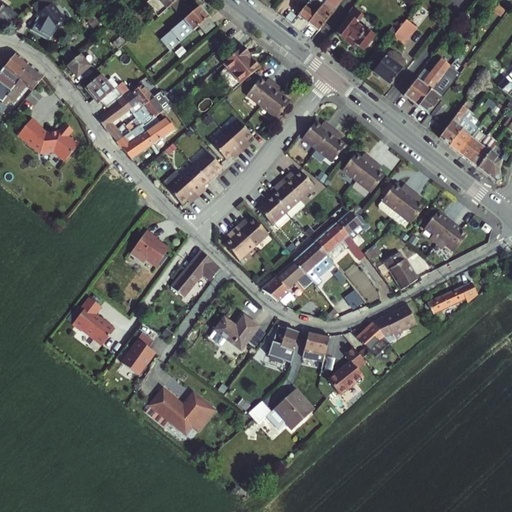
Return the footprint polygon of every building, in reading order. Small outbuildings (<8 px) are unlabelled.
[(38,0),(35,2),(32,5),(46,26),(41,30),(47,38),(67,24),(53,4),(58,0),(38,0)] [(167,9),(160,0),(149,0),(147,2),(158,16),(167,9)] [(160,0),(167,9),(172,5),(177,0),(160,0)] [(187,5),(182,0),(177,0),(172,5),(178,13),(187,5)] [(309,0),(298,14),(309,23),(326,0),(309,0)] [(326,0),(309,23),(320,31),(334,13),(343,0),(326,0)] [(184,20),(193,12),(187,5),(178,13),(184,20)] [(159,40),(165,47),(175,38),(179,43),(198,28),(205,35),(215,26),(208,18),(208,17),(199,7),(193,12),(184,20),(159,40)] [(349,14),(351,16),(337,33),(354,46),(356,43),(363,49),(366,46),(369,45),(372,41),(372,38),(375,34),(363,25),(362,26),(357,22),(358,21),(363,15),(354,8),(349,14)] [(101,10),(88,21),(94,28),(107,17),(101,10)] [(398,32),(393,39),(404,47),(409,40),(418,28),(407,19),(398,32)] [(131,39),(126,33),(113,44),(118,50),(123,46),(131,39)] [(234,45),(229,40),(218,49),(223,55),(234,45)] [(243,48),(224,65),(241,84),(259,67),(253,61),(249,55),(243,48)] [(390,54),(375,73),(392,86),(406,67),(406,61),(395,52),(390,54)] [(19,79),(30,65),(16,54),(0,74),(0,85),(7,77),(12,81),(16,76),(19,79)] [(90,66),(81,55),(68,66),(77,77),(90,66)] [(441,59),(429,75),(422,83),(417,79),(404,96),(414,104),(419,107),(431,91),(430,89),(443,72),(448,65),(441,59)] [(19,79),(6,95),(7,96),(2,102),(4,104),(9,98),(13,101),(26,86),(33,91),(45,77),(30,65),(19,79)] [(443,72),(430,89),(431,91),(445,73),(450,66),(448,65),(443,72)] [(424,71),(417,79),(422,83),(429,75),(424,71)] [(419,107),(428,114),(441,98),(435,93),(438,89),(439,90),(450,77),(445,73),(431,91),(419,107)] [(101,102),(105,109),(122,96),(129,91),(122,84),(119,86),(112,78),(106,82),(101,76),(87,89),(99,104),(101,102)] [(248,94),(261,104),(277,84),(272,80),(270,83),(267,80),(266,82),(260,77),(248,94)] [(151,83),(147,78),(140,83),(144,88),(151,83)] [(511,87),(505,81),(498,89),(511,99),(511,87)] [(144,88),(140,83),(129,91),(122,96),(132,107),(130,108),(133,112),(152,99),(144,88)] [(277,84),(261,104),(278,117),(290,101),(284,97),(286,94),(282,91),(283,89),(277,84)] [(435,93),(441,98),(444,94),(439,90),(438,89),(435,93)] [(112,123),(126,112),(130,108),(132,107),(122,96),(105,109),(97,114),(100,118),(98,120),(116,142),(123,136),(117,129),(112,123)] [(143,124),(152,119),(162,112),(152,99),(133,112),(136,116),(138,119),(139,120),(140,120),(143,124)] [(476,110),(466,102),(463,106),(473,114),(476,110)] [(463,106),(439,138),(449,146),(461,130),(465,125),(473,114),(463,106)] [(130,108),(126,112),(132,119),(136,116),(133,112),(130,108)] [(431,116),(428,114),(420,124),(429,131),(443,113),(437,108),(431,116)] [(125,125),(127,129),(138,119),(136,116),(132,119),(125,125)] [(145,132),(153,144),(174,129),(166,117),(156,124),(148,131),(145,132)] [(236,118),(223,129),(240,149),(245,144),(244,142),(247,140),(245,138),(250,134),(236,118)] [(156,124),(152,119),(143,124),(148,131),(156,124)] [(42,129),(32,120),(18,136),(38,153),(46,152),(47,153),(55,154),(66,162),(80,145),(72,139),(71,141),(68,139),(73,132),(65,126),(58,135),(50,134),(49,133),(47,133),(42,129)] [(148,131),(143,124),(140,120),(139,120),(137,122),(142,128),(145,132),(148,131)] [(324,122),(323,125),(318,121),(305,137),(319,148),(335,128),(329,124),(328,125),(324,122)] [(129,132),(127,129),(125,125),(117,129),(123,136),(129,132)] [(465,125),(461,130),(468,135),(472,131),(465,125)] [(131,159),(153,144),(145,132),(142,128),(135,132),(133,130),(130,133),(129,132),(123,136),(116,142),(131,159)] [(335,128),(319,148),(335,161),(348,144),(342,139),(343,138),(339,134),(340,132),(335,128)] [(240,149),(223,129),(210,141),(224,157),(229,153),(230,154),(233,152),(235,154),(240,149)] [(461,130),(449,146),(459,154),(474,133),(472,131),(468,135),(461,130)] [(468,161),(483,140),(484,139),(482,137),(483,136),(478,132),(477,134),(475,132),(474,133),(459,154),(468,161)] [(477,168),(490,152),(483,147),(487,143),(483,140),(468,161),(477,168)] [(174,142),(168,148),(172,151),(177,146),(174,142)] [(493,148),(487,143),(483,147),(490,152),(491,151),(493,148)] [(205,149),(191,162),(204,177),(219,164),(205,149)] [(491,151),(490,152),(477,168),(496,183),(501,181),(498,170),(501,161),(498,158),(498,157),(491,151)] [(363,157),(357,152),(344,169),(358,180),(374,160),(369,156),(367,158),(364,155),(363,157)] [(374,160),(358,180),(372,191),(385,175),(380,170),(381,169),(378,167),(380,165),(374,160)] [(191,162),(178,173),(195,193),(201,188),(199,185),(202,183),(200,181),(204,177),(191,162)] [(183,196),(185,198),(188,195),(190,197),(195,193),(178,173),(165,185),(179,200),(183,196)] [(297,178),(296,177),(293,180),(291,178),(285,183),(303,202),(317,189),(303,173),(297,178)] [(392,216),(397,210),(413,190),(407,185),(406,187),(402,185),(401,186),(396,182),(378,205),(392,216)] [(276,197),(290,213),(294,219),(307,208),(303,202),(285,183),(281,186),(283,188),(280,191),(281,192),(276,197)] [(413,190),(397,210),(392,216),(400,222),(404,216),(411,221),(425,204),(419,200),(420,198),(417,196),(419,194),(413,190)] [(257,213),(271,229),(290,213),(276,197),(257,213)] [(429,237),(436,242),(452,221),(437,209),(424,227),(432,233),(429,237)] [(349,234),(359,225),(361,224),(350,211),(337,223),(347,232),(349,234)] [(252,225),(250,224),(247,227),(246,225),(240,230),(254,246),(268,234),(256,221),(252,225)] [(467,233),(452,221),(436,242),(443,247),(445,244),(453,250),(467,233)] [(315,242),(326,255),(327,256),(331,261),(348,247),(357,259),(363,253),(352,238),(349,234),(347,232),(337,223),(315,242)] [(362,229),(359,225),(349,234),(352,238),(362,229)] [(156,238),(145,230),(129,253),(143,262),(145,259),(155,266),(167,248),(155,239),(156,238)] [(227,247),(239,259),(254,246),(240,230),(234,235),(236,237),(232,240),(233,241),(227,247)] [(315,242),(294,261),(305,273),(326,255),(315,242)] [(372,247),(363,253),(366,257),(367,258),(376,252),(372,247)] [(214,263),(200,251),(171,287),(184,298),(203,275),(210,281),(220,267),(214,263)] [(399,251),(383,261),(387,268),(382,271),(389,283),(396,284),(400,290),(417,280),(405,259),(404,259),(399,251)] [(363,253),(357,259),(359,262),(366,257),(363,253)] [(276,277),(287,290),(305,273),(294,261),(276,277)] [(290,293),(287,290),(276,277),(262,290),(278,302),(290,293)] [(449,294),(453,305),(464,300),(466,304),(477,294),(472,283),(449,294)] [(285,306),(294,298),(290,293),(278,302),(285,306)] [(428,303),(433,314),(453,305),(449,294),(428,303)] [(101,306),(89,297),(80,309),(82,311),(72,324),(81,331),(82,329),(102,345),(114,329),(95,314),(101,306)] [(412,313),(378,331),(389,344),(394,350),(400,347),(398,343),(421,331),(412,313)] [(235,327),(234,327),(225,340),(240,351),(257,328),(243,317),(235,327)] [(225,340),(234,327),(223,318),(213,331),(225,340)] [(292,351),(299,333),(298,332),(278,326),(272,343),(280,346),(275,361),(289,366),(294,351),(292,351)] [(119,365),(138,377),(154,351),(148,347),(153,338),(140,330),(119,365)] [(389,344),(378,331),(363,343),(374,357),(389,344)] [(307,373),(319,376),(329,337),(316,334),(309,332),(308,335),(302,358),(310,360),(307,373)] [(357,368),(365,362),(354,348),(345,355),(351,362),(328,380),(339,394),(355,382),(356,383),(359,384),(362,381),(362,379),(360,377),(362,375),(357,368)] [(269,409),(267,407),(253,420),(258,424),(263,418),(276,431),(283,424),(288,429),(312,408),(303,398),(302,399),(292,388),(269,409)] [(183,406),(165,391),(151,407),(185,434),(192,426),(197,431),(214,411),(193,394),(183,406)] [(253,420),(267,407),(260,402),(247,416),(253,420)] [(253,477),(240,488),(247,496),(260,484),(253,477)]
